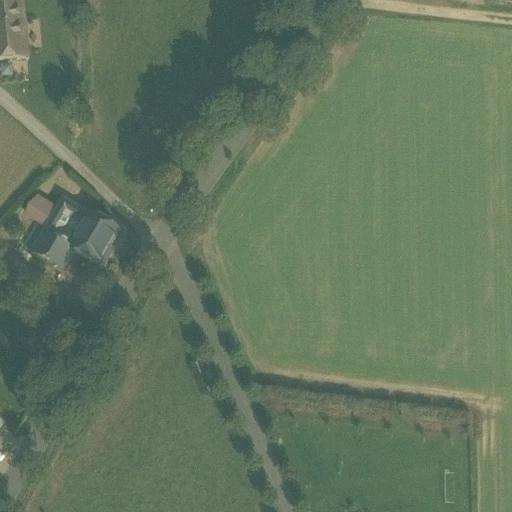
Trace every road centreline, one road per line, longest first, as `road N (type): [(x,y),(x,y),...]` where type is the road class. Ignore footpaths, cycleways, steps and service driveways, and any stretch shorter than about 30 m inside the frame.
road 1 (tertiary): [(341,0),(257,118),(156,238),(0,487)]
road 2 (track): [(285,511),(234,388),(156,238)]
road 3 (track): [(0,99),(156,238)]
